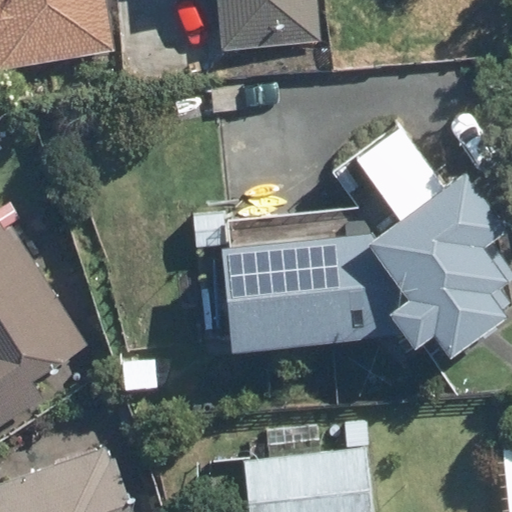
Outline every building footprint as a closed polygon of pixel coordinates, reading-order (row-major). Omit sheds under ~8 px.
[(113,46),(105,0),(0,0),(0,80),(5,80),(3,63),(113,46)] [(216,0),(221,48),(320,39),(316,0),(216,0)] [(476,233),(501,216),(459,156),(365,221),(219,234),(229,343),(402,326),(408,334),(430,319),(445,342),(502,303),(486,279),(500,269),(476,233)] [(0,419),(41,394),(29,373),(82,340),(8,222),(1,226),(0,224),(0,419)] [(175,376),(146,378),(149,409),(178,405),(175,376)] [(266,453),(241,454),(244,511),(371,511),(367,419),(346,420),(347,447),(319,449),(318,426),(264,429),(266,453)] [(511,511),(511,440),(499,442),(506,511),(511,511)] [(129,511),(109,450),(103,451),(100,442),(0,474),(0,511),(129,511)]
